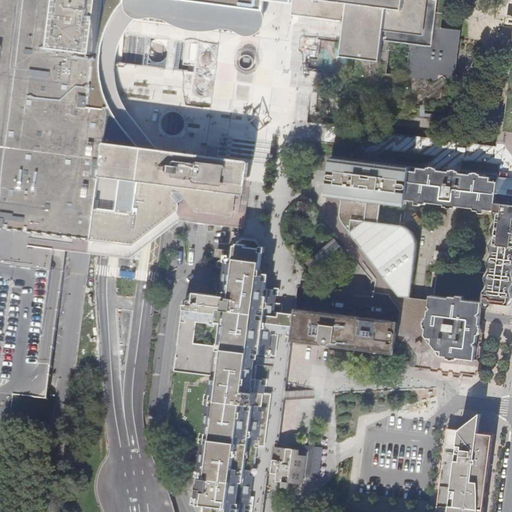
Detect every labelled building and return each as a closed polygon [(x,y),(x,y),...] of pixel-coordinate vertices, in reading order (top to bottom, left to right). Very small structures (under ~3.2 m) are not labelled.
[(0,0),(0,228),(30,233),(82,239),(92,241),(96,208),(100,176),(104,147),(104,143),(110,100),(98,98),(100,79),(105,38),(110,0),(122,2),(122,0),(0,0)] [(168,18),(170,0),(122,0),(122,2),(126,2),(126,0),(141,0),(140,15),(168,18)] [(294,4),(293,14),(345,21),(343,40),(341,56),(360,59),(381,61),(384,37),(429,43),(435,44),(437,30),(440,0),(170,0),(168,18),(259,29),(262,0),(279,2),(294,4)] [(317,37),(343,40),(345,21),(293,14),(290,33),(291,34),(285,88),(309,91),(318,92),(321,70),(306,68),(307,56),(315,57),(317,37)] [(381,61),(360,59),(356,97),(447,108),(452,73),(455,50),(457,33),(437,30),(435,44),(429,43),(384,37),(381,61)] [(434,151),(435,137),(415,136),(414,150),(434,151)] [(210,157),(186,153),(109,142),(104,143),(105,143),(105,147),(101,177),(139,182),(135,209),(131,212),(96,208),(92,241),(134,244),(178,210),(178,203),(187,196),(198,210),(202,211),(233,214),(236,194),(245,195),(246,193),(250,166),(250,164),(249,161),(210,157)] [(105,143),(104,143),(104,147),(100,176),(96,208),(131,212),(135,209),(139,182),(101,177),(105,147),(105,143)] [(405,207),(405,200),(409,171),(409,168),(331,158),(329,175),(327,197),(341,199),(339,218),(399,296),(409,297),(416,243),(416,239),(414,236),(411,232),(408,229),(404,226),(402,226),(378,223),(381,204),(405,207)] [(485,211),(493,212),(494,203),(497,182),(490,181),(490,178),(418,169),(418,171),(409,171),(405,200),(415,202),(415,205),(420,205),(421,205),(425,205),(428,203),(444,205),(444,207),(447,207),(447,209),(452,210),(452,208),(455,209),(457,207),(474,209),(475,211),(479,212),(480,214),(484,214),(485,211)] [(497,182),(494,203),(511,205),(511,180),(490,178),(490,181),(497,182)] [(511,205),(494,203),(493,212),(493,213),(494,216),(495,219),(494,222),(492,226),(492,230),(493,234),(492,237),(491,241),(490,243),(490,246),(491,250),(490,254),(488,258),(488,261),(489,264),(489,269),(487,272),(487,273),(485,277),(485,281),(487,285),(484,291),(482,299),(482,303),(483,303),(485,306),(486,307),(488,307),(490,305),(491,304),(508,306),(511,297),(511,292),(511,291),(511,289),(511,287),(511,205)] [(241,511),(249,445),(262,446),(269,393),(265,392),(266,380),(258,378),(259,366),(261,354),(274,355),(278,325),(286,326),(294,326),(296,308),(296,305),(289,304),(276,302),(277,296),(274,295),(275,293),(275,290),(267,288),(268,274),(260,272),(263,253),(261,252),(261,245),(256,240),(244,238),(246,228),(240,228),(234,227),(234,232),(228,231),(226,245),(219,244),(219,250),(217,250),(217,256),(224,257),(221,287),(220,295),(195,292),(185,300),(169,433),(179,435),(178,448),(203,452),(197,503),(207,504),(206,511),(241,511)] [(306,262),(316,275),(344,251),(334,239),(306,262)] [(485,277),(487,273),(460,270),(436,275),(433,295),(431,296),(429,311),(428,317),(426,317),(423,336),(426,339),(411,350),(414,354),(415,359),(416,362),(416,368),(429,369),(430,371),(438,372),(438,371),(442,372),(442,373),(449,374),(450,372),(453,373),(454,374),(460,375),(461,374),(474,375),(476,374),(475,372),(477,372),(478,361),(476,359),(477,357),(479,357),(480,346),(478,345),(479,342),(481,341),(482,333),(480,331),(480,328),(478,328),(479,318),(482,303),(482,299),(484,291),(487,285),(485,281),(485,277)] [(398,321),(296,308),(294,326),(292,341),(317,344),(395,354),(398,321)] [(483,511),(494,435),(478,433),(480,414),(458,430),(446,429),(443,452),(455,454),(448,511),(483,511)] [(274,447),(271,473),(277,474),(276,481),(282,482),(282,487),(288,488),(289,482),(303,484),(306,456),(299,455),(300,450),(279,447),(274,447)]
